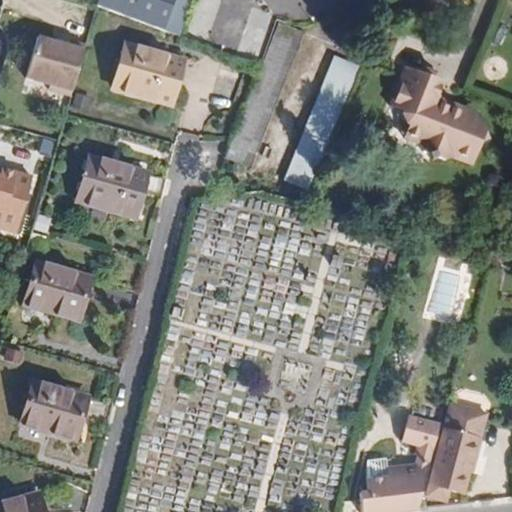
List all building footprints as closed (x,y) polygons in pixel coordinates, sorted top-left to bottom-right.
[(178,37),(190,0),(99,0),(97,8),(178,37)] [(251,167),(304,34),(278,23),(225,157),(251,167)] [(51,92),(70,98),(86,48),(72,44),(70,48),(40,39),(27,79),(51,86),(51,92)] [(183,61),(124,45),(112,89),(171,106),(183,61)] [(312,191),(360,69),(335,59),(286,180),(312,191)] [(427,155),(445,110),(434,106),(436,100),(442,83),(404,70),(390,110),(396,112),(395,116),(402,132),(407,134),(404,141),(420,146),(423,153),(427,155)] [(72,108),(88,112),(92,98),(76,93),(72,108)] [(445,110),(448,104),(436,100),(434,106),(445,110)] [(451,112),(445,110),(427,155),(430,156),(433,162),(439,159),(446,162),(453,159),(469,164),(475,147),(490,139),(478,115),(472,113),(467,115),(465,110),(458,108),(451,112)] [(149,174),(90,157),(77,201),(136,219),(149,174)] [(0,176),(0,228),(16,233),(33,178),(3,169),(2,172),(0,177),(0,176)] [(29,245),(43,249),(46,237),(32,233),(29,245)] [(511,240),(497,236),(492,248),(506,252),(511,240)] [(91,279),(36,263),(24,305),(79,321),(91,279)] [(3,360),(21,365),(25,353),(7,348),(3,360)] [(87,398),(33,383),(21,425),(75,440),(87,398)] [(477,440),(479,440),(486,414),(450,405),(427,497),(446,502),(449,490),(464,494),(470,471),(477,440)] [(416,466),(388,469),(387,459),(367,462),(366,482),(366,494),(360,495),(361,511),(399,511),(418,510),(440,426),(408,417),(401,441),(421,446),(416,466)] [(481,440),(479,440),(477,440),(470,471),(474,472),(481,440)] [(0,511),(43,511),(39,494),(0,504),(0,511)]
